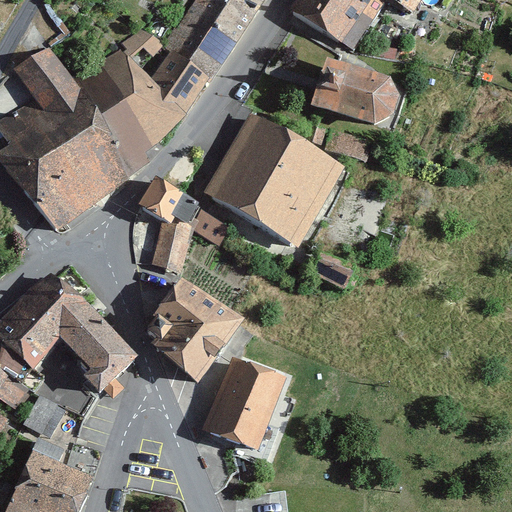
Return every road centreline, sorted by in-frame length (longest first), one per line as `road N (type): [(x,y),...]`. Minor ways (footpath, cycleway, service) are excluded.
road 1 (residential): [(282,0),(182,144),(90,239)]
road 2 (residential): [(90,239),(155,385)]
road 3 (residential): [(155,385),(115,453),(101,511)]
road 4 (residential): [(155,385),(205,511)]
